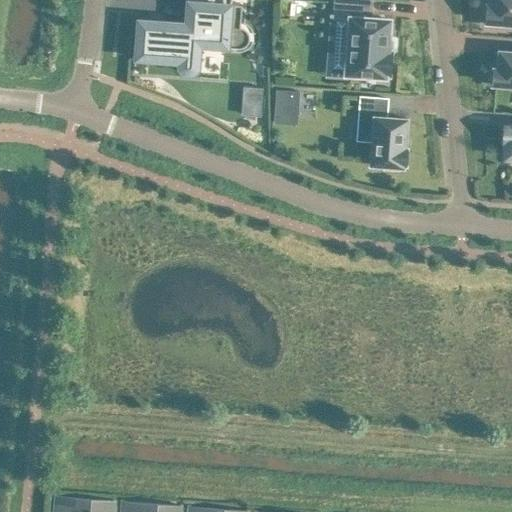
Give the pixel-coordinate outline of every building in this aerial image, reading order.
[(228,48),(231,0),(187,0),(186,24),(138,20),(135,60),(180,63),(180,65),(180,67),(181,68),(182,70),(183,72),(184,73),(186,74),(187,75),(189,75),(191,75),(193,74),(195,74),(196,73),(198,71),(199,70),(199,68),(200,66),(200,64),(201,46),(228,48)] [(389,51),(390,40),(387,40),(389,20),(371,18),(372,0),(333,0),(332,17),(350,18),(346,73),(385,76),(385,73),(390,74),(392,51),(389,51)] [(511,0),(490,0),(490,4),(486,3),(486,6),(482,6),(481,19),(485,19),(484,22),(492,22),(492,26),(508,28),(509,24),(511,23),(511,0)] [(511,51),(498,50),(497,67),(493,67),(492,84),(511,85),(511,51)] [(306,72),(305,84),(318,85),(319,73),(306,72)] [(398,95),(399,76),(374,76),(374,94),(398,95)] [(277,89),(274,120),(296,122),(298,91),(277,89)] [(360,97),(359,116),(374,118),(372,141),(370,164),(384,165),(384,169),(398,170),(399,166),(402,166),(403,164),(405,164),(406,148),(404,148),(406,119),(386,117),(387,99),(360,97)] [(244,102),(243,109),(260,110),(260,103),(244,102)] [(113,511),(114,500),(56,496),(54,511),(113,511)] [(180,511),(181,506),(123,501),(121,511),(180,511)]
